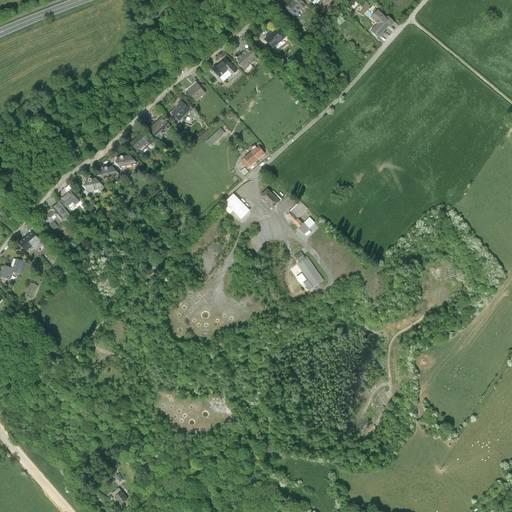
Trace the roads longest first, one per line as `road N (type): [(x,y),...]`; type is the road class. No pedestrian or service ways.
road 1 (residential): [(274,0),(48,194),(0,251)]
road 2 (unclassified): [(425,0),(345,92),(251,176)]
road 3 (track): [(84,339),(251,176)]
road 4 (track): [(511,102),(409,18)]
